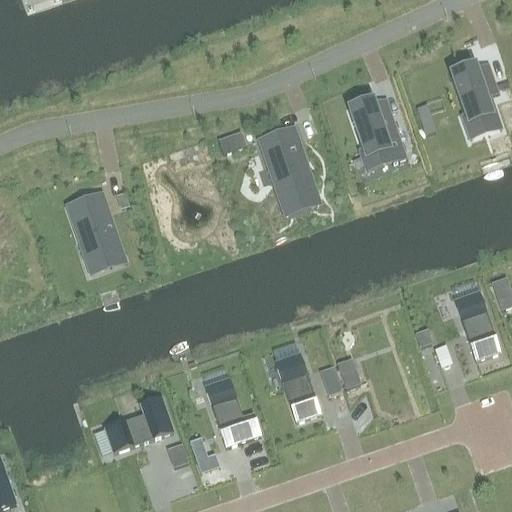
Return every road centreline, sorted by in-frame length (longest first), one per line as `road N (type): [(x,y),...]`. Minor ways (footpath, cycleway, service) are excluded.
road 1 (residential): [(0,144),(28,131),(253,94),(460,0)]
road 2 (residential): [(488,427),(236,511)]
